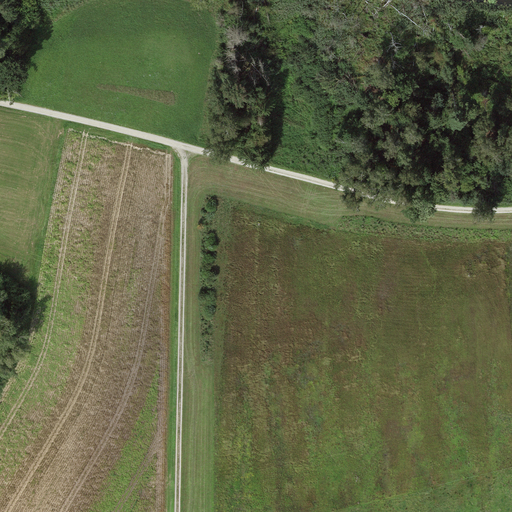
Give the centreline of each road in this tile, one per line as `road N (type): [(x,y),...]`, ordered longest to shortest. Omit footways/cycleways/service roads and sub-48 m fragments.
road 1 (track): [(511,209),(374,197),(0,101)]
road 2 (track): [(177,511),(185,147)]
road 3 (track): [(61,116),(27,296)]
